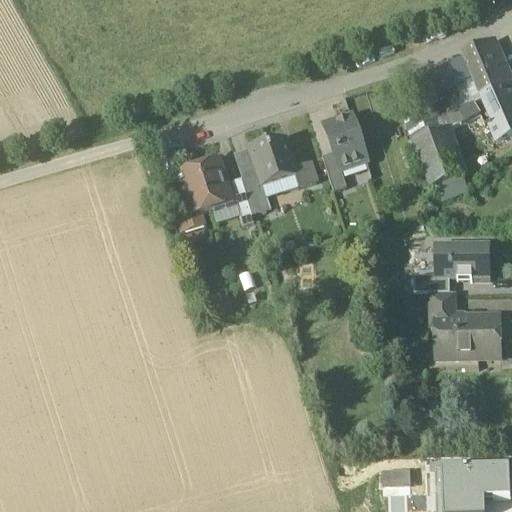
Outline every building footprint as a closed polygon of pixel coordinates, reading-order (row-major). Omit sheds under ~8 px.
[(511,83),(493,43),(463,57),(481,98),(511,84),(511,83)] [(447,68),(424,79),(432,95),(455,84),(447,68)] [(424,79),(411,85),(423,109),(434,104),(432,95),(424,79)] [(511,84),(481,98),(494,126),(490,128),(497,146),(511,139),(511,84)] [(423,109),(403,116),(414,146),(443,135),(443,134),(434,104),(423,109)] [(474,104),(457,113),(463,125),(480,117),(474,104)] [(463,125),(443,134),(443,135),(447,145),(485,128),(480,117),(463,125)] [(351,120),(325,129),(334,157),(340,174),(341,174),(366,166),(351,120)] [(443,135),(414,146),(432,193),(462,181),(447,145),(443,135)] [(285,142),(250,153),(261,188),(263,192),(264,191),(295,181),(297,180),(295,172),(285,142)] [(341,174),(340,174),(334,157),(322,161),(334,195),(347,190),(341,174)] [(236,206),(222,162),(199,170),(213,214),(235,207),(236,206)] [(310,167),(295,172),(297,180),(295,181),(298,192),(317,186),(310,167)] [(199,170),(176,177),(183,200),(171,203),(182,236),(205,229),(202,217),(213,214),(199,170)] [(176,177),(164,181),(171,203),(183,200),(176,177)] [(261,188),(244,194),(247,203),(251,216),(270,210),(264,191),(263,192),(261,188)] [(236,206),(235,207),(243,229),(254,226),(251,216),(247,203),(236,206)] [(490,250),(434,251),(434,282),(434,286),(450,286),(490,285),(490,250)] [(450,299),(450,286),(434,286),(434,282),(414,282),(414,299),(430,299),(450,299)] [(230,296),(208,299),(210,317),(232,314),(230,296)] [(450,299),(430,299),(430,332),(435,332),(435,326),(435,323),(455,323),(454,299),(450,299)] [(500,364),(499,322),(455,323),(435,323),(435,326),(435,332),(436,361),(478,360),(478,364),(500,364)] [(484,511),(484,503),(511,501),(511,468),(440,472),(442,511),(484,511)]
